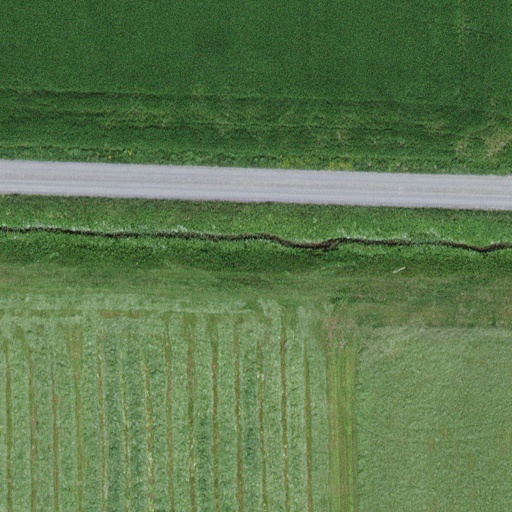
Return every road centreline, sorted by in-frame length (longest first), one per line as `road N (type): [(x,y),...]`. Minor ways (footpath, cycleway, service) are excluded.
road 1 (track): [(0,311),(511,330)]
road 2 (track): [(0,175),(511,193)]
